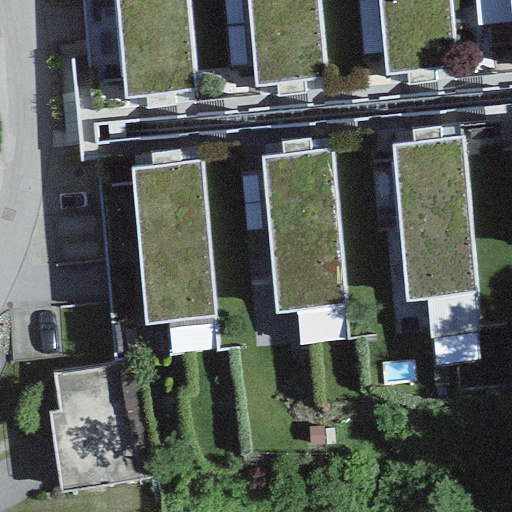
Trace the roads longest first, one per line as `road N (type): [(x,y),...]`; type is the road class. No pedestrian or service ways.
road 1 (unknown): [(25,143),(104,127),(511,89)]
road 2 (unclassified): [(0,244),(25,143),(14,0)]
